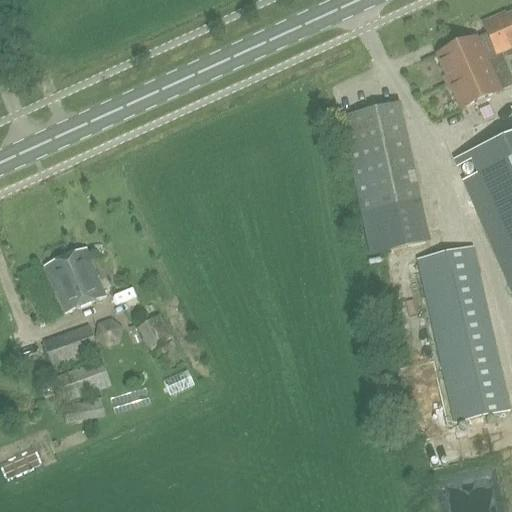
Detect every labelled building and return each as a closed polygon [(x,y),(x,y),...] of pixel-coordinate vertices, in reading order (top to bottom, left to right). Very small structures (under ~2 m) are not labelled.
[(488,35),(478,39),(487,59),(497,55),(497,56),(511,49),(511,15),(500,21),(499,17),(484,24),(488,35)] [(502,93),(487,59),(478,39),(478,38),(438,55),(461,111),(502,93)] [(396,106),(341,119),(371,255),(427,243),(396,106)] [(511,160),(474,176),(511,263),(511,160)] [(456,175),(464,198),(477,194),(470,171),(456,175)] [(455,424),(509,412),(474,248),(419,260),(455,424)] [(98,273),(88,249),(46,267),(66,315),(107,298),(97,273),(98,273)] [(112,332),(120,320),(103,308),(95,321),(112,332)] [(161,317),(137,329),(150,353),(175,343),(161,317)] [(90,327),(44,343),(53,370),(99,353),(90,327)] [(57,377),(66,404),(112,387),(102,360),(57,377)] [(101,398),(63,408),(66,425),(105,418),(101,398)]
